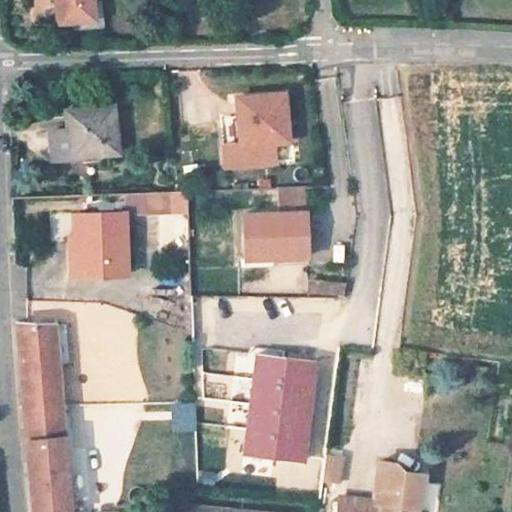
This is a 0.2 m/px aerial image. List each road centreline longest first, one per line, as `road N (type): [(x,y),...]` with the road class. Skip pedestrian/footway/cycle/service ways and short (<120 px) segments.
road 1 (unknown): [(359,51),(373,238),(363,308),(351,325),(331,331),(199,318)]
road 2 (residential): [(0,66),(322,50)]
road 3 (residential): [(15,511),(0,290)]
road 4 (residential): [(511,55),(322,50)]
road 5 (unknown): [(143,286),(0,290)]
